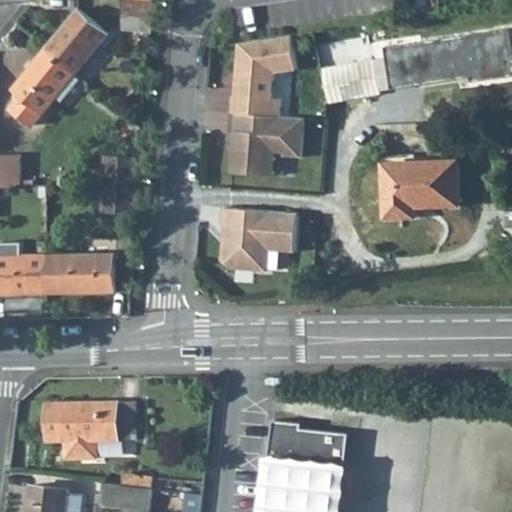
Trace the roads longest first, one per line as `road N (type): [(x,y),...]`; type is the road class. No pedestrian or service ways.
road 1 (tertiary): [(511,337),(163,345)]
road 2 (residential): [(163,345),(185,49),(196,0)]
road 3 (tertiary): [(163,345),(5,350)]
